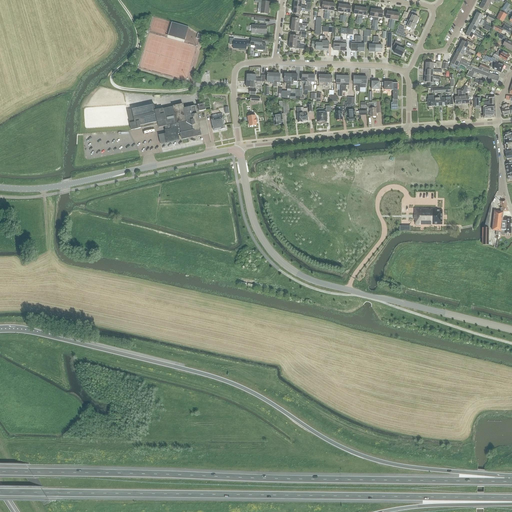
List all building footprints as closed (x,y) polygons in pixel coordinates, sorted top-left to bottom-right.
[(268,14),(270,2),(263,1),(263,0),(255,0),(255,2),(258,3),(257,13),(268,14)] [(301,6),(301,2),(303,3),(303,0),(297,0),(297,2),(295,1),(294,8),(305,9),(306,9),(306,7),(301,6)] [(486,11),(489,4),(483,1),(480,7),(486,11)] [(334,12),(335,4),(329,3),(328,11),(327,11),(326,20),(329,20),(330,11),(334,12)] [(350,14),(351,6),(345,6),(344,13),(343,13),(343,16),(342,22),(345,22),(346,13),(350,14)] [(304,9),(305,9),(294,8),(293,14),(295,14),(295,17),(299,17),(299,15),(300,15),(300,11),(309,12),(310,10),(304,9)] [(366,16),(367,9),(361,8),(360,15),(359,15),(358,24),(361,25),(362,16),(366,16)] [(382,18),(383,11),(377,10),(376,18),(375,17),(374,27),(377,27),(378,18),(382,18)] [(506,15),(500,11),(496,19),(502,22),(506,15)] [(393,30),(394,20),(398,21),(399,13),(393,13),(392,20),(391,20),(391,23),(390,29),(393,30)] [(481,19),(483,16),(477,13),(474,19),(488,26),(488,24),(487,23),(484,21),(481,19)] [(412,15),(410,14),(409,17),(411,18),(409,21),(416,24),(419,18),(412,15)] [(299,19),(299,17),(295,17),(295,19),(293,19),(292,25),(302,26),(307,27),(307,24),(302,24),(302,21),(301,20),(299,19)] [(491,27),(488,26),(474,19),(471,24),(477,27),(479,24),(485,27),(484,29),(489,32),(491,27)] [(416,24),(409,21),(407,20),(406,22),(404,21),(403,24),(405,25),(405,26),(407,27),(413,30),(416,24)] [(185,41),(189,27),(172,22),(168,36),(185,41)] [(475,30),(477,27),(471,24),(468,30),(481,36),(482,34),(479,32),(475,30)] [(511,27),(511,28),(505,24),(502,29),(494,24),(492,29),(500,34),(502,31),(504,31),(505,31),(506,31),(507,32),(508,33),(509,33),(509,34),(510,35),(511,36),(511,37),(511,27)] [(267,34),(267,26),(252,26),(251,33),(267,34)] [(484,38),(481,36),(468,30),(465,35),(471,39),(473,35),(476,37),(477,37),(483,40),(484,38)] [(323,37),(320,37),(320,40),(320,43),(316,43),(316,42),(312,42),(312,47),(316,47),(316,50),(322,50),(323,37)] [(266,44),(262,44),(262,40),(251,38),(250,45),(251,46),(251,45),(256,46),(255,50),(265,51),(266,44)] [(246,42),(234,41),(234,39),(230,39),(230,45),(233,45),(233,48),(246,49),(246,47),(249,47),(250,41),(246,41),(246,42)] [(511,51),(511,49),(511,43),(506,40),(503,45),(505,47),(511,51)] [(472,53),(474,54),(475,52),(470,49),(467,47),(468,45),(472,47),(473,44),(467,41),(466,43),(462,41),(459,47),(472,53)] [(402,56),(405,50),(397,47),(398,46),(394,44),(393,47),(396,48),(394,53),(402,56)] [(474,54),(472,53),(459,47),(457,52),(463,55),(464,52),(467,54),(470,56),(471,55),(473,56),(474,54)] [(506,61),(510,55),(502,51),(499,50),(497,53),(496,52),(495,55),(494,54),(492,57),(498,60),(500,57),(506,61)] [(461,59),(463,55),(457,52),(454,58),(469,66),(470,63),(461,59)] [(492,58),(491,59),(486,56),(482,64),(485,65),(487,62),(490,63),(490,62),(492,62),(490,67),(493,68),(493,69),(501,73),(504,65),(497,63),(498,61),(495,59),(492,58)] [(456,66),(459,68),(460,65),(462,65),(467,68),(467,69),(467,70),(469,66),(454,58),(450,66),(455,69),(456,66)] [(488,73),(490,68),(481,64),(478,69),(481,70),(488,73)] [(488,73),(481,70),(478,69),(472,67),(469,66),(467,70),(469,70),(466,76),(471,78),(474,72),(488,78),(488,79),(498,82),(499,77),(489,74),(488,73)] [(380,90),(380,82),(372,82),(371,90),(380,90)] [(393,91),(393,84),(393,82),(384,82),(384,90),(393,91)] [(282,94),(281,94),(281,98),(290,99),(291,91),(287,91),(282,91),(282,94)] [(438,99),(434,99),(434,106),(446,106),(446,98),(442,98),(441,95),(438,95),(438,99)] [(489,106),(494,106),(494,104),(495,104),(495,99),(494,99),(494,96),(486,97),(486,100),(483,100),(483,106),(489,106)] [(289,114),(288,101),(278,101),(279,108),(283,107),(283,114),(289,114)] [(373,104),(369,105),(369,103),(366,103),(367,107),(369,107),(369,109),(370,117),(377,117),(376,108),(374,108),(373,104)] [(200,129),(197,114),(196,112),(206,110),(204,104),(184,108),(183,105),(173,107),(163,109),(155,110),(154,104),(132,109),(127,110),(130,124),(131,130),(158,124),(159,128),(170,125),(171,129),(165,130),(166,134),(159,135),(161,144),(179,140),(178,134),(181,134),(182,140),(201,136),(200,130),(200,129)] [(306,113),(306,112),(307,112),(307,113),(312,112),(312,104),(306,105),(307,109),(303,109),(303,108),(297,108),(297,114),(298,122),(302,122),(302,121),(308,120),(307,113),(306,113)] [(510,114),(508,108),(508,109),(507,105),(502,106),(501,108),(503,116),(510,114)] [(343,120),(342,113),(344,112),(344,106),(337,107),(337,110),(335,110),(336,112),(335,112),(336,120),(343,120)] [(491,109),(489,109),(489,106),(483,106),(483,118),(495,118),(495,112),(491,112),(491,109)] [(317,122),(327,121),(327,112),(326,112),(326,110),(323,110),(323,109),(317,109),(317,113),(317,122)] [(348,121),(356,121),(355,115),(355,110),(347,111),(347,116),(348,121)] [(223,117),(222,117),(222,114),(221,113),(212,115),(211,117),(212,120),(211,120),(214,131),(220,130),(225,129),(223,117)] [(256,123),(258,122),(257,119),(256,119),(256,116),(255,116),(255,113),(249,114),(250,117),(248,117),(248,121),(249,121),(249,126),(257,125),(256,123)] [(279,124),(283,124),(282,115),(282,113),(277,114),(278,116),(273,116),(274,125),(275,125),(276,126),(277,125),(278,125),(279,125),(279,124)] [(505,143),(511,141),(511,132),(511,131),(503,135),(504,142),(505,143)] [(501,212),(502,212),(508,212),(505,200),(500,201),(502,208),(500,208),(501,212)] [(442,225),(442,210),(433,210),(433,208),(414,208),(414,220),(415,220),(415,225),(426,225),(426,227),(431,227),(431,225),(433,225),(442,225)] [(503,212),(502,212),(501,212),(494,211),(492,230),(496,231),(495,235),(498,235),(498,233),(501,233),(501,234),(502,235),(504,235),(506,234),(506,233),(511,234),(511,220),(505,220),(502,220),(503,212)]
